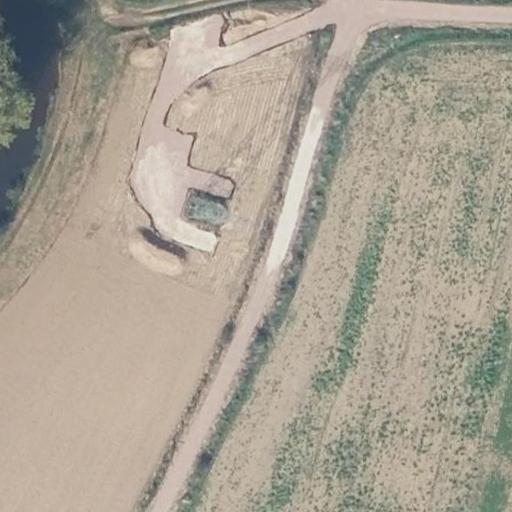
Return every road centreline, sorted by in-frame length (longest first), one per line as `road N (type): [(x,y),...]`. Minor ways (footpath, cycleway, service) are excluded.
road 1 (track): [(511,12),(388,11),(354,24),(238,337),(154,511)]
road 2 (track): [(204,0),(59,28)]
